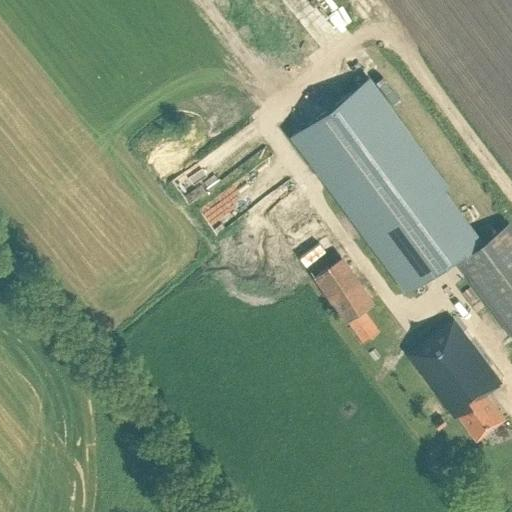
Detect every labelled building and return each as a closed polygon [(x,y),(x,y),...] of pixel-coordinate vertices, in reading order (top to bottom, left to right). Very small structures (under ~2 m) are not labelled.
[(324,1),(307,10),(316,28),(333,19),(324,1)] [(303,123),(293,131),(408,286),(449,256),(452,260),(482,238),(441,183),(366,77),(303,123)] [(246,123),(165,178),(180,201),(227,170),(223,164),(258,140),(246,123)] [(241,202),(228,186),(200,208),(213,226),(233,210),(232,209),(241,202)] [(511,227),(507,220),(482,238),(452,260),(450,261),(440,269),(459,295),(474,284),(511,335),(511,227)] [(261,231),(251,232),(242,237),(235,245),(231,254),(231,264),(235,274),(241,282),(250,287),(260,289),(270,287),(278,282),(285,275),(289,265),(289,255),(286,246),(279,238),(270,233),(261,231)] [(325,235),(317,241),(296,257),(344,320),(346,318),(378,361),(379,360),(387,371),(395,365),(393,361),(395,359),(390,353),(395,349),(362,306),(372,299),(325,235)] [(500,381),(452,318),(406,352),(411,358),(454,415),(457,413),(474,436),(503,415),(485,392),(500,381)] [(431,420),(437,427),(445,421),(439,414),(431,420)]
